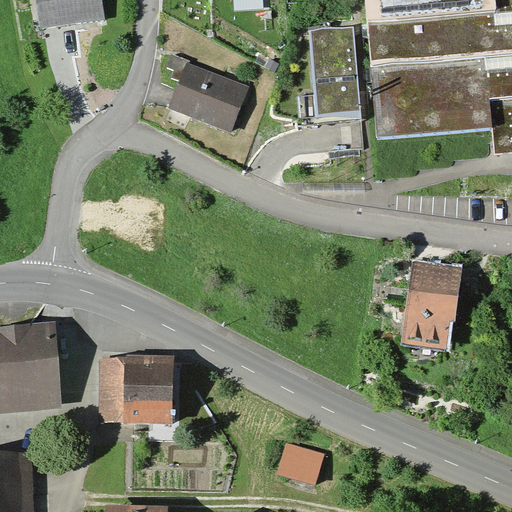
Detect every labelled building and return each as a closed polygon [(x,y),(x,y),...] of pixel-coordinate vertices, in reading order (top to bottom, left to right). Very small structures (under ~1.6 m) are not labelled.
[(74,27),(74,28),(102,23),(100,10),(99,10),(97,0),(35,0),(40,32),(74,27)] [(511,0),(362,0),(375,142),(492,132),(494,155),(511,153),(511,0)] [(307,35),(314,121),(314,123),(359,119),(351,30),(306,34),(307,35)] [(185,70),(169,110),(229,134),(245,93),(185,70)] [(364,194),(364,182),(302,183),(302,195),(364,194)] [(462,284),(450,282),(412,277),(403,342),(441,347),(445,321),(439,314),(440,301),(454,303),(460,298),(462,284)] [(0,413),(64,408),(56,322),(0,326),(0,413)] [(100,363),(99,425),(170,426),(170,421),(173,421),(173,417),(170,417),(171,364),(100,363)] [(313,488),(321,458),(284,448),(276,477),(313,488)] [(0,511),(22,511),(19,456),(0,456),(0,511)]
